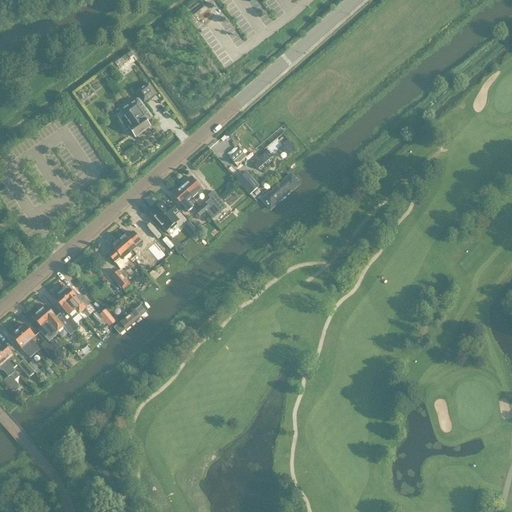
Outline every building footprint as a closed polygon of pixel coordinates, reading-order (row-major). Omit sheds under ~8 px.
[(129,56),(107,72),(117,86),(140,70),(129,56)] [(141,105),(156,95),(149,84),(136,93),(140,99),(121,113),(124,117),(119,121),(126,131),(129,129),(136,138),(150,128),(146,122),(151,119),(141,105)] [(230,159),(236,166),(246,157),(240,150),(230,159)] [(273,160),(266,152),(254,163),(261,171),(273,160)] [(250,194),(269,216),(309,180),(291,159),(259,187),(250,194)] [(259,187),(247,173),(237,181),(250,195),(250,194),(259,187)] [(192,178),(182,187),(192,198),(197,194),(199,197),(203,193),(201,190),(202,189),(192,178)] [(182,187),(172,195),(182,207),(182,206),(188,213),(192,209),(187,202),(192,198),(182,187)] [(200,208),(205,213),(206,212),(212,219),(227,207),(213,192),(208,196),(210,199),(200,208)] [(163,203),(151,214),(167,232),(176,224),(179,228),(186,221),(171,204),(167,208),(163,203)] [(205,213),(200,208),(195,212),(200,217),(205,213)] [(192,237),(198,232),(190,223),(184,228),(192,237)] [(123,237),(119,241),(134,259),(137,256),(133,252),(143,244),(133,233),(127,238),(126,237),(124,239),(123,237)] [(134,259),(119,241),(114,246),(115,247),(113,248),(114,249),(107,255),(115,264),(121,258),(123,260),(127,258),(130,262),(132,261),(139,270),(141,268),(134,259)] [(155,243),(147,249),(148,249),(157,259),(158,262),(166,255),(155,243)] [(124,292),(131,286),(119,272),(112,278),(124,292)] [(61,293),(60,293),(78,315),(84,310),(90,316),(95,311),(88,303),(84,299),(81,295),(77,299),(76,298),(67,287),(64,290),(63,290),(61,291),(61,293)] [(72,320),(78,315),(60,293),(60,294),(58,294),(56,295),(56,297),(54,299),(67,314),(63,318),(76,333),(80,329),(72,320)] [(39,311),(39,312),(58,334),(59,334),(60,335),(66,329),(72,336),(76,333),(63,318),(59,321),(46,306),(43,308),(42,308),(40,310),(39,311)] [(105,310),(99,315),(102,318),(109,327),(115,322),(107,312),(105,310)] [(58,334),(39,312),(38,313),(37,312),(35,314),(35,316),(32,318),(42,329),(39,331),(49,342),(58,334)] [(92,316),(95,320),(97,322),(98,322),(102,319),(101,318),(96,313),(92,316)] [(18,330),(17,331),(36,353),(40,350),(32,340),(35,337),(24,325),(21,327),(20,327),(18,329),(18,330)] [(36,353),(17,331),(15,331),(13,333),(13,334),(11,337),(30,359),(36,353)] [(41,347),(50,357),(54,353),(45,343),(41,347)] [(0,354),(10,366),(13,370),(18,365),(28,378),(35,373),(19,354),(15,358),(3,344),(0,345),(0,354)] [(0,368),(8,377),(4,381),(13,391),(19,386),(15,381),(19,377),(13,370),(10,366),(0,354),(0,368)] [(32,362),(28,365),(34,371),(37,368),(32,362)]
